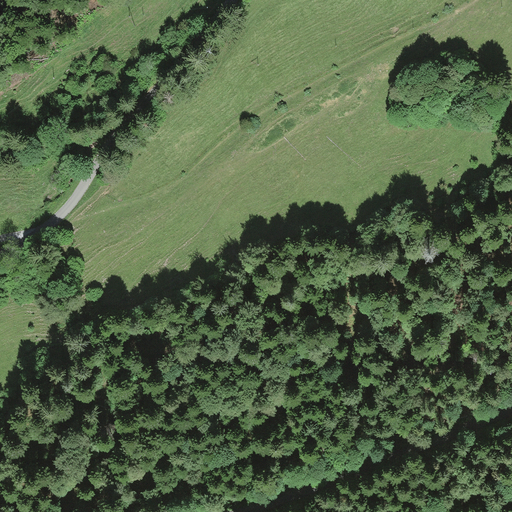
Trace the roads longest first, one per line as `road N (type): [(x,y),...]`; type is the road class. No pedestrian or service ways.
road 1 (unclassified): [(234,0),(63,215),(41,232)]
road 2 (unclassified): [(248,511),(511,414)]
